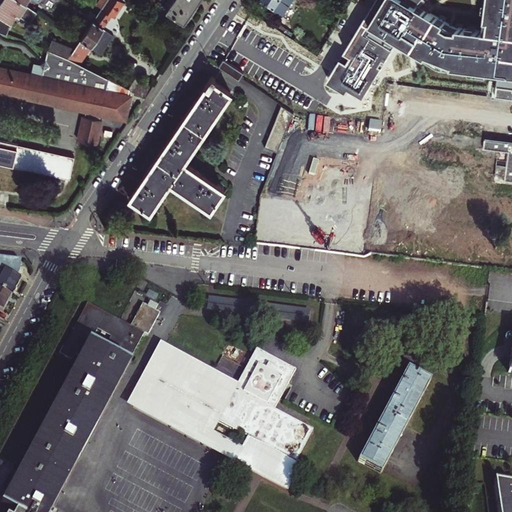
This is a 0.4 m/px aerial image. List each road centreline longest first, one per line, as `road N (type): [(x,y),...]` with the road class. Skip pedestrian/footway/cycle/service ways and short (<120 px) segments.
road 1 (residential): [(65,244),(485,290)]
road 2 (residential): [(65,244),(228,0)]
road 3 (residential): [(0,359),(65,244)]
